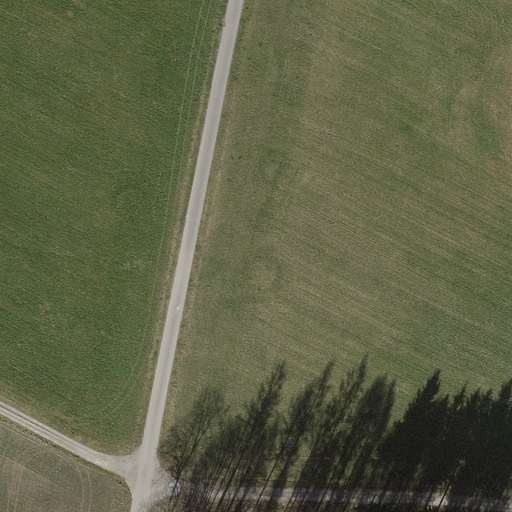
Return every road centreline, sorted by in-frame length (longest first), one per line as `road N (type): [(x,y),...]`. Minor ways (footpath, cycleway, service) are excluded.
road 1 (track): [(511,506),(141,480),(0,406)]
road 2 (track): [(240,0),(135,511)]
